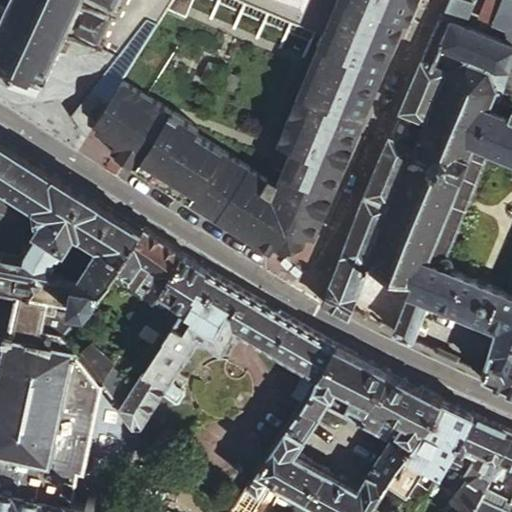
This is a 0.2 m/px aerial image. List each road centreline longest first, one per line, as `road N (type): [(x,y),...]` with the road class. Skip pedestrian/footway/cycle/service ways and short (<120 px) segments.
road 1 (residential): [(429,0),(310,304)]
road 2 (residential): [(310,304),(72,159)]
road 3 (residential): [(511,405),(310,304)]
